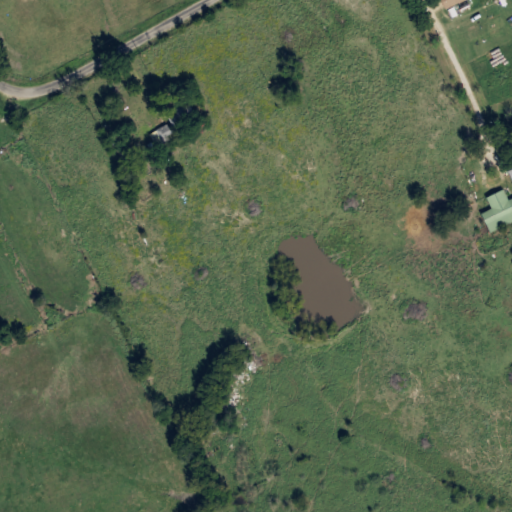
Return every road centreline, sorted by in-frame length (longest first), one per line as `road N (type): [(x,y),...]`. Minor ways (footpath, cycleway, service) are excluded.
road 1 (residential): [(0,85),(28,93),(64,83),(209,0)]
road 2 (residential): [(424,0),(481,118),(493,173)]
